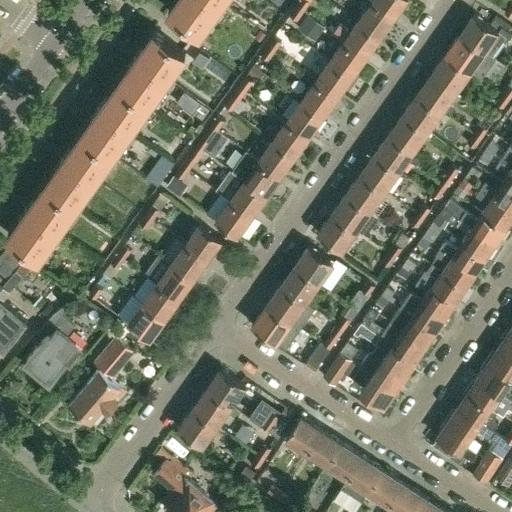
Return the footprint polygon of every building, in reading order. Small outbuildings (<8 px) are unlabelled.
[(200,32),(223,0),(174,0),(168,8),(200,32)] [(305,10),(311,1),(312,0),(299,0),(296,5),(305,10)] [(367,9),(359,20),(380,35),(394,15),(373,0),(362,0),(360,4),(367,9)] [(373,0),(394,15),(404,0),(373,0)] [(298,20),(305,10),(296,5),(290,14),(298,20)] [(511,25),(511,24),(496,14),(490,22),(476,12),(461,32),(485,49),(493,55),(510,31),(505,28),(511,25)] [(301,28),(316,40),(326,26),(308,14),(298,27),(301,28)] [(333,32),(344,40),(345,39),(366,54),(380,35),(359,20),(352,30),(340,23),(333,32)] [(155,28),(118,79),(150,102),(187,50),(155,28)] [(461,32),(447,52),(471,69),(481,77),(496,57),(493,55),(485,49),(461,32)] [(283,41),(274,35),(268,44),(276,50),(283,41)] [(345,39),(344,40),(331,59),(352,74),(366,54),(345,39)] [(270,60),(276,50),(268,44),(261,54),(270,60)] [(209,56),(200,50),(193,59),(203,66),(209,56)] [(447,52),(433,72),(457,89),(471,69),(447,52)] [(331,59),(317,79),(338,94),(352,74),(331,59)] [(254,65),(249,72),(254,76),(260,69),(254,65)] [(433,72),(418,92),(442,109),(457,89),(433,72)] [(246,74),(238,85),(247,91),(255,81),(246,74)] [(113,153),(150,102),(118,79),(81,130),(113,153)] [(317,79),(302,99),(323,114),(338,94),(317,79)] [(511,96),(511,84),(509,83),(503,92),(511,98),(511,96)] [(225,103),(226,104),(238,112),(244,104),(240,101),(247,91),(238,85),(225,103)] [(202,119),(210,109),(184,90),(177,100),(202,119)] [(418,92),(404,112),(428,129),(442,109),(418,92)] [(504,107),(511,98),(503,92),(496,101),(504,107)] [(302,99),(288,119),(309,134),(323,114),(302,99)] [(404,112),(390,132),(414,149),(428,129),(404,112)] [(217,114),(211,123),(219,129),(226,120),(217,114)] [(288,119),(274,138),(295,154),(309,134),(288,119)] [(204,133),(205,133),(212,139),(219,129),(211,123),(204,133)] [(490,130),(488,128),(481,123),(474,132),(483,139),(490,130)] [(77,204),(113,153),(81,130),(45,181),(77,204)] [(390,132),(376,152),(400,169),(408,158),(416,164),(422,154),(414,149),(390,132)] [(477,148),(483,139),(474,132),(468,141),(477,148)] [(204,133),(196,143),(197,143),(197,144),(205,149),(212,139),(205,133),(204,133)] [(274,138),(260,158),(281,174),(295,154),(274,138)] [(491,140),(487,147),(495,152),(499,146),(491,140)] [(511,143),(511,142),(501,157),(511,164),(511,143)] [(487,147),(480,157),(488,163),(495,152),(487,147)] [(376,152),(361,172),(385,189),(400,169),(376,152)] [(189,153),(182,163),(189,167),(190,168),(197,159),(189,153)] [(508,172),(503,180),(511,185),(511,164),(501,157),(496,164),(508,172)] [(260,158),(245,178),(266,193),(281,174),(260,158)] [(176,172),(175,172),(182,177),(183,178),(187,173),(190,168),(189,167),(182,163),(178,169),(176,172)] [(454,177),(461,168),(452,163),(446,171),(454,177)] [(473,165),(466,175),(475,182),(482,171),(473,165)] [(440,196),(454,177),(446,171),(435,186),(428,181),(425,187),(440,196)] [(361,172),(347,191),(371,209),(385,189),(361,172)] [(166,185),(174,190),(182,179),(174,174),(166,185)] [(466,175),(461,183),(468,188),(472,183),(474,184),(475,182),(466,175)] [(245,178),(231,198),(252,213),(266,193),(245,178)] [(486,179),(482,186),(511,207),(511,185),(503,180),(498,187),(486,179)] [(40,255),(77,204),(45,181),(8,232),(40,255)] [(488,202),(484,209),(507,226),(511,218),(511,207),(482,186),(476,194),(488,202)] [(161,191),(152,203),(153,203),(161,209),(170,197),(162,192),(161,191)] [(347,191),(333,211),(357,228),(371,209),(347,191)] [(466,209),(450,197),(445,204),(497,240),(507,226),(484,209),(478,217),(466,209)] [(237,234),(252,213),(231,198),(216,218),(237,234)] [(423,202),(417,211),(425,217),(432,208),(423,202)] [(153,203),(146,213),(154,219),(161,209),(153,203)] [(440,212),(456,223),(468,231),(463,239),(487,255),(497,240),(445,204),(440,212)] [(342,249),(357,228),(333,211),(318,232),(342,249)] [(410,220),(419,226),(425,217),(417,211),(410,220)] [(146,213),(140,222),(148,228),(154,219),(146,213)] [(435,219),(441,224),(444,219),(438,215),(435,219)] [(435,219),(424,234),(433,240),(443,226),(441,224),(435,219)] [(201,221),(187,242),(208,257),(222,237),(201,221)] [(397,257),(404,248),(402,247),(410,236),(403,232),(389,251),(397,257)] [(424,234),(418,242),(428,249),(435,241),(433,240),(424,234)] [(445,239),(441,245),(477,270),(487,255),(463,239),(458,247),(445,239)] [(187,242),(172,262),(193,277),(208,257),(187,242)] [(311,242),(296,263),(320,280),(335,259),(311,242)] [(125,243),(118,253),(126,258),(132,249),(125,243)] [(448,261),(443,268),(467,285),(477,270),(441,245),(436,253),(448,261)] [(0,254),(0,271),(8,278),(16,269),(24,260),(7,246),(0,254)] [(390,266),(397,257),(389,251),(382,260),(390,266)] [(118,253),(111,262),(119,267),(126,258),(118,253)] [(409,256),(404,263),(413,269),(418,262),(409,256)] [(172,262),(158,281),(179,297),(193,277),(172,262)] [(296,263),(282,283),(306,300),(320,280),(296,263)] [(404,263),(398,271),(407,277),(413,269),(404,263)] [(426,268),(421,275),(457,300),(467,285),(443,268),(438,276),(426,268)] [(24,275),(16,269),(8,278),(3,284),(0,287),(0,340),(5,345),(20,326),(21,326),(27,319),(4,299),(24,275)] [(428,290),(423,298),(447,314),(457,300),(421,275),(416,282),(428,290)] [(362,289),(370,294),(376,285),(364,277),(361,283),(364,285),(362,289)] [(158,281),(144,301),(165,317),(179,297),(158,281)] [(282,283),(268,303),(292,320),(306,300),(282,283)] [(97,284),(91,293),(97,297),(104,288),(97,284)] [(67,285),(61,291),(69,298),(76,292),(67,285)] [(388,285),(383,292),(395,300),(397,297),(393,294),(396,290),(388,285)] [(411,290),(401,304),(437,329),(447,314),(423,298),(411,290)] [(383,292),(377,300),(385,306),(390,298),(394,301),(395,300),(383,292)] [(144,301),(129,322),(150,337),(165,317),(144,301)] [(253,323),(277,340),(292,320),(268,303),(253,323)] [(401,304),(391,319),(427,344),(437,329),(401,304)] [(372,306),(362,321),(369,326),(378,311),(372,306)] [(48,334),(28,358),(38,367),(36,370),(48,381),(57,370),(61,373),(71,361),(83,347),(67,333),(76,323),(77,322),(75,321),(66,313),(59,307),(54,311),(40,327),(48,334)] [(346,328),(352,319),(344,313),(337,322),(346,328)] [(391,319),(381,334),(417,359),(427,344),(391,319)] [(361,331),(376,342),(371,350),(407,374),(417,359),(381,334),(369,326),(362,321),(354,332),(358,334),(361,331)] [(339,338),(346,328),(337,322),(330,332),(339,338)] [(511,330),(509,329),(499,344),(511,352),(511,330)] [(100,365),(70,400),(78,407),(77,412),(84,418),(89,416),(92,418),(104,405),(108,409),(126,388),(112,376),(136,348),(121,335),(117,332),(94,360),(100,365)] [(323,341),(331,347),(339,338),(330,332),(323,341)] [(315,369),(331,348),(314,334),(301,351),(309,357),(305,362),(315,369)] [(348,340),(341,350),(352,357),(359,347),(348,340)] [(511,352),(499,344),(489,358),(511,374),(511,352)] [(323,374),(337,384),(354,359),(352,357),(341,350),(340,350),(323,374)] [(371,350),(361,364),(397,388),(407,374),(371,350)] [(511,374),(489,358),(479,373),(511,396),(511,374)] [(381,408),(384,403),(386,404),(397,388),(361,364),(353,376),(365,384),(362,388),(376,397),(372,402),(381,408)] [(223,366),(208,386),(232,403),(247,383),(223,366)] [(511,396),(479,373),(469,388),(500,410),(499,411),(503,413),(509,406),(511,408),(511,396)] [(208,386),(194,406),(218,423),(217,424),(228,430),(241,411),(231,404),(232,403),(208,386)] [(469,388),(458,403),(494,428),(499,421),(494,418),(499,411),(500,410),(469,388)] [(458,403),(448,418),(472,435),(477,428),(489,436),(497,441),(493,449),(504,457),(511,443),(511,440),(506,436),(494,428),(458,403)] [(262,425),(279,435),(280,436),(296,410),(286,404),(281,412),(273,406),(262,425)] [(194,406),(179,427),(203,444),(217,424),(218,423),(194,406)] [(287,436),(308,449),(322,427),(301,413),(287,436)] [(440,437),(435,445),(450,455),(455,447),(461,452),(462,451),(473,459),(479,451),(467,443),(472,435),(448,418),(437,435),(440,437)] [(343,440),(322,427),(308,449),(328,463),(343,440)] [(180,437),(174,445),(192,460),(199,452),(180,437)] [(347,475),(349,476),(363,454),(343,440),(328,463),(347,475)] [(264,442),(258,452),(265,458),(272,447),(264,442)] [(487,482),(503,457),(489,448),(473,473),(487,482)] [(259,467),(265,458),(258,452),(252,460),(259,467)] [(170,459),(167,456),(156,470),(171,483),(172,490),(164,499),(178,511),(177,511),(207,511),(217,501),(185,473),(191,467),(175,454),(170,459)] [(384,467),(363,454),(349,476),(347,475),(341,486),(349,491),(356,480),(369,489),(384,467)] [(510,484),(511,480),(511,456),(509,454),(495,475),(510,484)] [(248,466),(241,477),(249,482),(256,471),(248,466)] [(369,489),(390,502),(404,480),(384,467),(369,489)] [(390,502),(404,511),(412,511),(425,493),(404,480),(390,502)] [(268,490),(277,497),(282,489),(273,483),(268,490)] [(277,497),(286,503),(291,495),(282,489),(277,497)] [(441,511),(445,507),(425,493),(412,511),(441,511)] [(295,511),(307,511),(312,504),(303,500),(295,511)]
